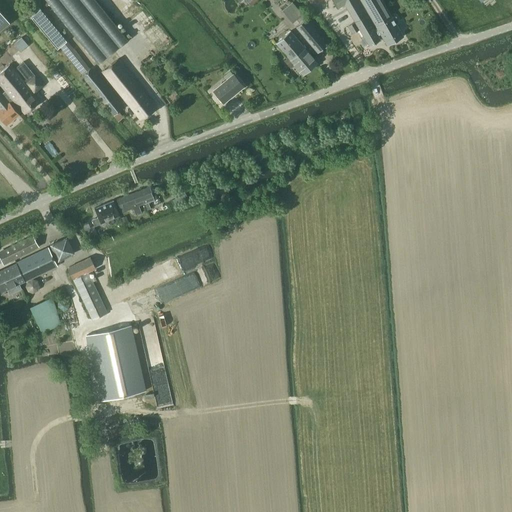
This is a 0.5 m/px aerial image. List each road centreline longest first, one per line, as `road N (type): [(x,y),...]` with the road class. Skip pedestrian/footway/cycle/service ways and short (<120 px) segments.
road 1 (unclassified): [(0,220),(168,149),(511,25)]
road 2 (track): [(168,149),(39,0)]
